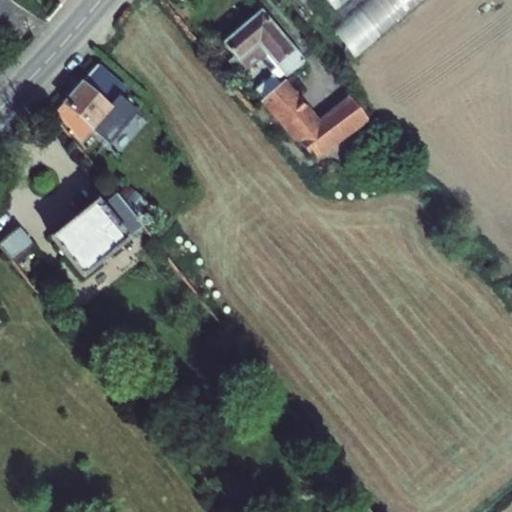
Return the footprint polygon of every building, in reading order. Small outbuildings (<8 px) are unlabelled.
[(328,0),(343,19),(332,28),(355,58),(422,0),(328,0)] [(305,60),(267,9),(225,43),(241,61),(253,51),(260,59),(265,55),(284,78),(305,60)] [(107,141),(135,112),(120,98),(127,90),(98,63),(56,108),(74,131),(84,120),(107,141)] [(320,122),(287,83),(281,75),(259,94),(283,127),(280,130),(293,145),(298,141),(315,161),(369,119),(350,97),(320,122)] [(141,224),(116,192),(104,202),(98,196),(50,235),(83,276),(132,235),(130,233),(141,224)] [(19,224),(0,240),(0,242),(14,260),(35,243),(19,224)]
